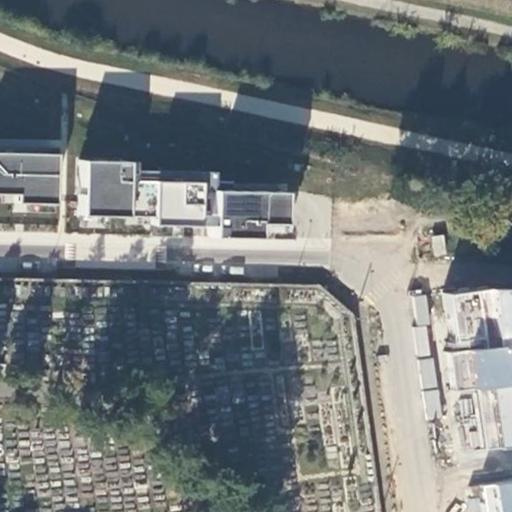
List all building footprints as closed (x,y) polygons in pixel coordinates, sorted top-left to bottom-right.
[(0,233),(132,236),(133,208),(199,210),(198,165),(128,159),(129,133),(0,127),(0,233)] [(198,165),(199,210),(197,232),(288,233),(286,160),(197,156),(198,165)] [(427,294),(411,295),(413,325),(429,324),(427,294)] [(511,302),(432,299),(448,397),(476,392),(511,387),(511,302)] [(415,356),(429,355),(427,326),(414,327),(415,356)] [(421,388),(436,386),(433,357),(418,358),(421,388)] [(511,445),(511,387),(476,392),(487,448),(511,445)] [(424,419),(440,417),(437,389),(421,390),(424,419)] [(511,511),(511,474),(471,482),(476,511),(511,511)]
